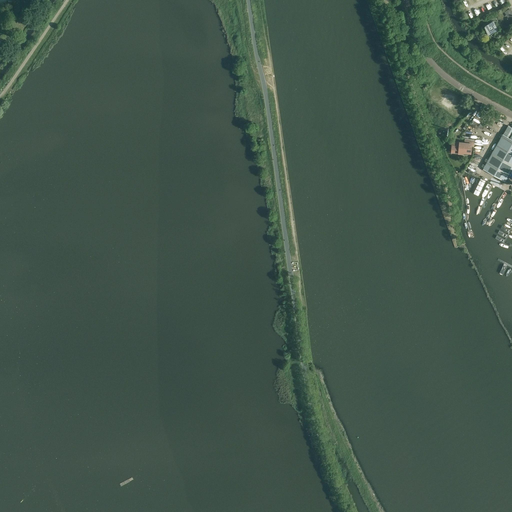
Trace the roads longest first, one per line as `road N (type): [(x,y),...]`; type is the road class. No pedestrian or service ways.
road 1 (unclassified): [(347,511),(309,396),(248,0)]
road 2 (track): [(450,216),(387,0)]
road 3 (unclassified): [(511,115),(437,67),(415,34),(406,0)]
